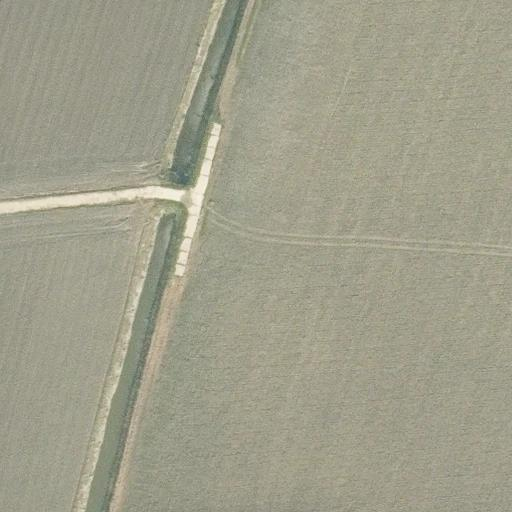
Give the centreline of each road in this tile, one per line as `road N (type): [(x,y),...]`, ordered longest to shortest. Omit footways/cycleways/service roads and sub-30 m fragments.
road 1 (track): [(0,208),(155,192),(196,200)]
road 2 (track): [(216,128),(177,273)]
